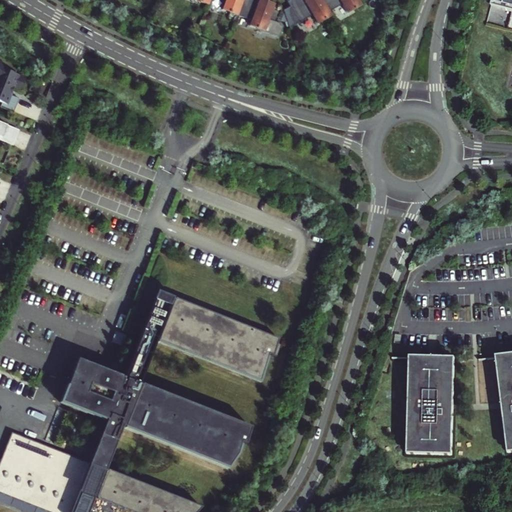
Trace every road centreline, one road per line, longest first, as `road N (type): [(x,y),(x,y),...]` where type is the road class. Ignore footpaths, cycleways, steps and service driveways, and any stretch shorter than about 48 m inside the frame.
road 1 (tertiary): [(380,176),(375,232),(326,409),(307,463),(276,511)]
road 2 (tertiary): [(292,511),(322,459),(381,280),(426,189)]
road 3 (residential): [(0,231),(80,33)]
road 4 (tertiary): [(222,96),(352,145),(372,161)]
road 5 (tertiary): [(381,123),(350,126),(222,96)]
road 6 (tertiary): [(80,33),(222,96)]
road 7 (tertiary): [(441,121),(434,59),(446,0)]
road 8 (tertiary): [(430,0),(392,114)]
